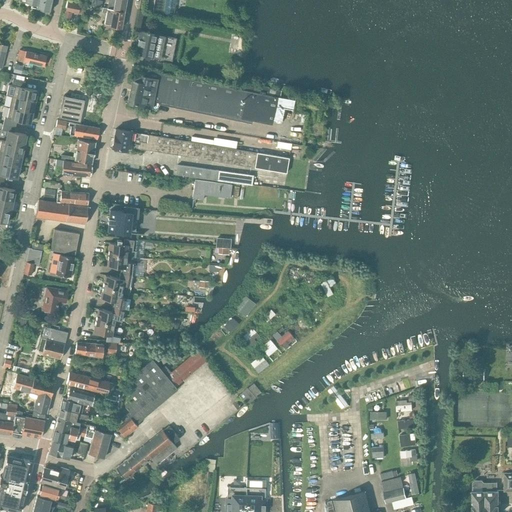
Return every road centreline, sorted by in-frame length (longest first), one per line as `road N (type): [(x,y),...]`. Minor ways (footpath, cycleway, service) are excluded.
road 1 (residential): [(41,452),(76,317),(122,52)]
road 2 (residential): [(0,345),(66,39)]
road 3 (residential): [(187,398),(98,472),(88,467)]
